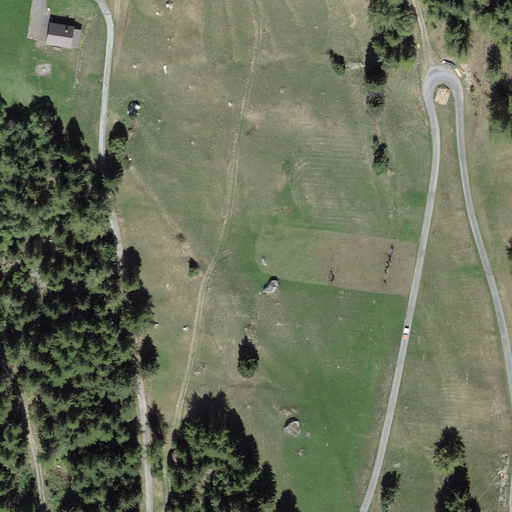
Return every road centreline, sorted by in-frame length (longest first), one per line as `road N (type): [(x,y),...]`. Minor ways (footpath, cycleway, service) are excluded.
road 1 (track): [(511,389),(466,192),(457,94),(447,75),(430,77),(434,172),(394,384),(359,511)]
road 2 (track): [(148,511),(102,173),(109,37),(108,14),(97,0)]
road 3 (track): [(0,358),(33,420),(47,511)]
